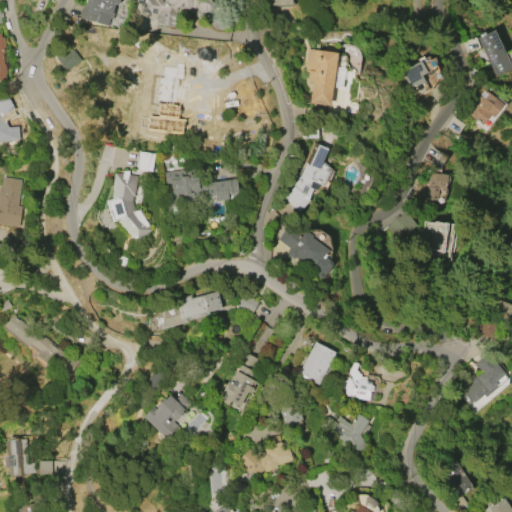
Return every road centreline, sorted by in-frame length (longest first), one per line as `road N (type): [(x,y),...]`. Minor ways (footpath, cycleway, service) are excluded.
road 1 (residential): [(443,511),(415,470),(412,449),(443,376),(425,350),(348,332),(255,277),(217,266),(146,290),(96,278),(79,254),(69,214),(77,147),(70,118),(34,76),(64,0)]
road 2 (residential): [(68,511),(83,432),(123,364),(55,265),(47,227),(60,171),(29,93),(34,76)]
road 3 (residential): [(443,0),(463,77),(420,148),(402,197),(358,229),(353,248),(370,307),(435,337),(448,349),(440,362)]
road 4 (residential): [(255,277),(254,223),(286,103),(251,45),(244,0)]
